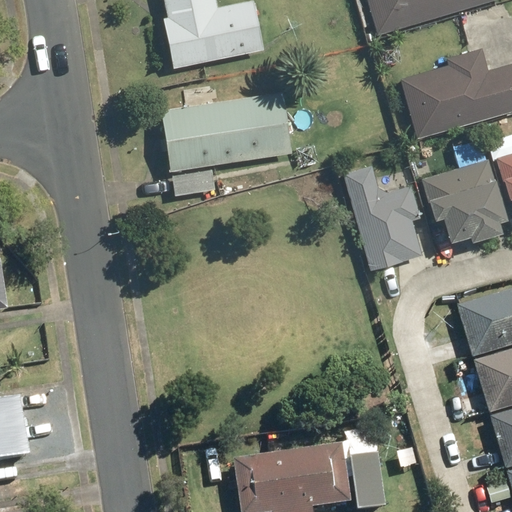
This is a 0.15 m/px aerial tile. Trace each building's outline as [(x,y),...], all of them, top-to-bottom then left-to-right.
[(159,15),(168,66),(259,50),(251,0),(203,9),(201,0),(160,0),(163,14),(159,15)] [(363,0),(374,35),(489,0),(363,0)] [(446,65),(398,80),(416,139),(511,109),(511,61),(485,70),(478,47),(444,58),(446,65)] [(281,92),(159,110),(166,172),(170,172),(173,198),(213,193),(210,166),(289,156),(281,92)] [(511,153),(491,160),(503,202),(511,199),(511,153)] [(403,158),(340,174),(365,272),(428,256),(403,158)] [(418,181),(430,221),(435,219),(443,245),(463,240),(464,245),(499,235),(495,223),(503,220),(485,161),(418,181)] [(511,292),(453,310),(469,364),(511,350),(511,292)] [(511,350),(469,364),(485,419),(511,410),(511,350)] [(0,461),(23,458),(15,401),(0,403),(0,461)] [(511,410),(485,419),(502,475),(511,471),(511,410)] [(312,511),(312,510),(348,506),(341,444),(229,457),(235,511),(312,511)] [(375,456),(347,459),(353,511),(364,511),(381,510),(375,456)] [(511,471),(502,475),(505,484),(484,491),(488,504),(509,497),(511,507),(511,471)]
